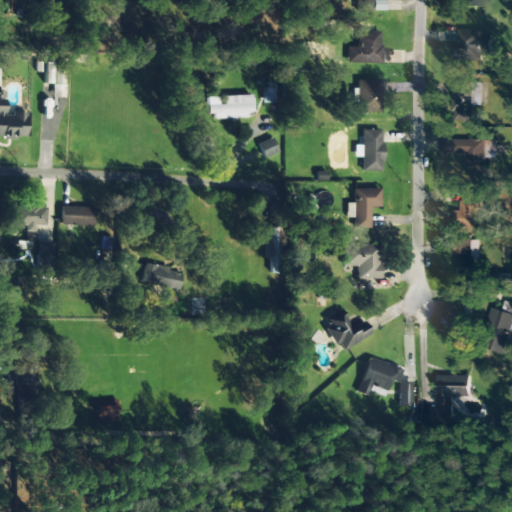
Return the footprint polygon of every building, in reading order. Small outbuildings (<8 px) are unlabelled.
[(353,0),(354,11),(384,11),(383,0),(372,0),(371,0),(353,0)] [(491,35),(482,35),(482,29),(456,30),(456,60),(492,59),(491,35)] [(345,63),(379,64),(380,32),(357,32),(357,47),(345,47),(345,63)] [(379,113),(380,81),(356,80),(355,112),(379,113)] [(262,103),(273,103),(273,82),(261,82),(262,103)] [(474,121),(473,82),(452,82),(453,122),(474,121)] [(251,117),(251,95),(219,96),(219,97),(204,97),(204,117),(251,117)] [(0,138),(24,139),(25,114),(4,114),(4,100),(0,99),(0,138)] [(359,172),(380,172),(381,131),(360,130),(359,172)] [(256,143),(261,158),(276,153),(271,138),(256,143)] [(455,181),(484,180),(482,139),(443,141),(443,154),(454,154),(455,181)] [(378,189),(352,189),(352,229),(369,229),(368,208),(378,208),(378,189)] [(461,194),(461,211),(453,211),(453,225),(463,224),(464,233),(481,233),(481,194),(461,194)] [(14,206),(13,225),(24,226),(23,239),(32,239),(33,226),(44,226),(45,207),(14,206)] [(93,208),(59,207),(59,225),(92,227),(93,208)] [(475,240),(453,241),(454,282),(477,281),(475,240)] [(35,271),(51,272),(51,242),(36,242),(35,271)] [(378,279),(377,244),(342,245),(342,267),(355,266),(355,280),(378,279)] [(138,284),(176,291),(179,271),(141,265),(138,284)] [(504,354),(511,322),(511,313),(491,308),(483,338),(495,341),(493,351),(504,354)] [(370,336),(363,322),(350,328),(341,309),(323,318),(328,329),(327,329),(338,351),(370,336)] [(355,393),(366,397),(368,392),(383,397),(388,381),(397,383),(401,369),(366,359),(355,393)] [(34,368),(13,370),(15,408),(20,408),(20,399),(36,398),(34,368)] [(470,376),(436,376),(437,408),(419,408),(419,425),(451,425),(451,397),(470,397),(470,376)] [(410,382),(396,383),(397,407),(411,407),(410,382)] [(114,424),(113,406),(93,406),(94,425),(114,424)]
